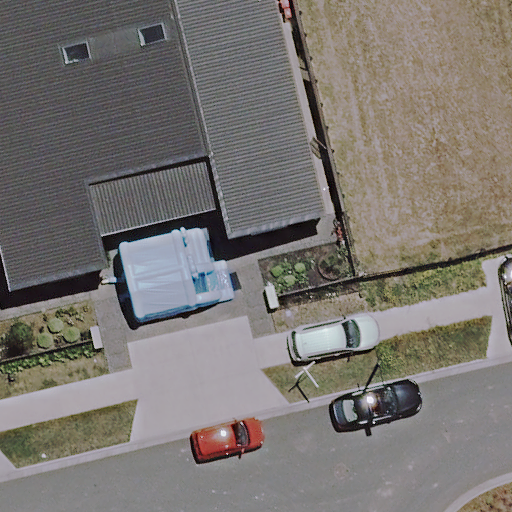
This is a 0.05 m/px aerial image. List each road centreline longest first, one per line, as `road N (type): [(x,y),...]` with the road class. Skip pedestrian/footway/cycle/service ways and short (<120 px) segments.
road 1 (residential): [(320,475),(511,428)]
road 2 (residential): [(160,511),(320,475)]
